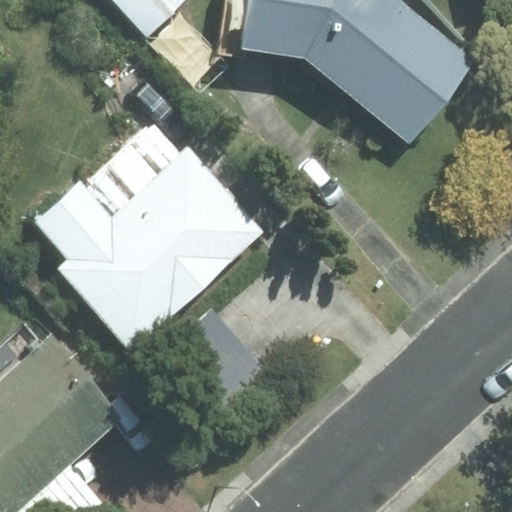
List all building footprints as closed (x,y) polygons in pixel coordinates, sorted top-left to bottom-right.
[(115,0),(149,34),(183,0),(115,0)] [(409,137),(472,60),(396,0),(228,0),(221,50),(241,53),(242,45),(305,54),(409,137)] [(132,344),(260,232),(188,150),(181,156),(152,123),(41,221),(73,257),(63,267),(132,344)] [(265,372),(211,310),(149,364),(202,426),(265,372)] [(0,511),(14,511),(70,464),(121,419),(51,340),(0,384),(0,511)] [(108,511),(110,510),(70,464),(14,511),(108,511)]
